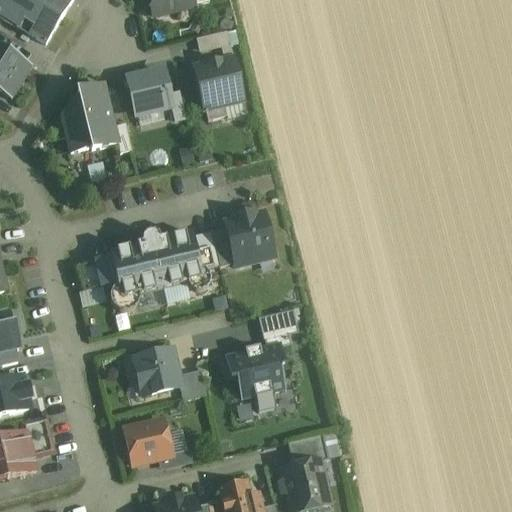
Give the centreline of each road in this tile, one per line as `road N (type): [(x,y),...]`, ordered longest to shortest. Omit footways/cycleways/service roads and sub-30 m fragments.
road 1 (residential): [(48,239),(107,495),(49,511)]
road 2 (residential): [(239,195),(48,239)]
road 3 (residential): [(110,0),(10,167)]
